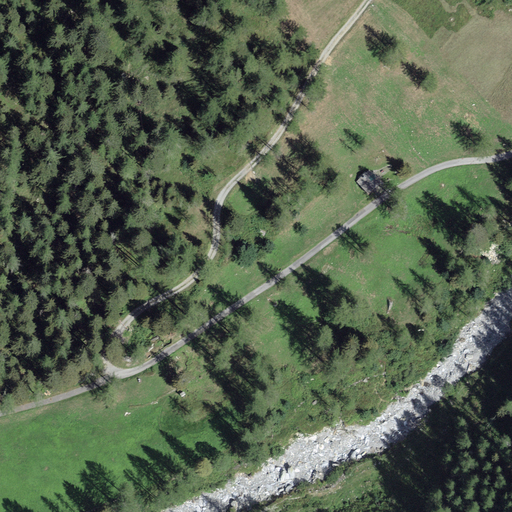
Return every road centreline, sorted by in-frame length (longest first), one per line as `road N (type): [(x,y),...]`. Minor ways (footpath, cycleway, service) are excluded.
road 1 (track): [(113,377),(116,334),(202,268),(221,195),(264,151),(366,0)]
road 2 (track): [(511,153),(424,171),(235,306),(113,377)]
